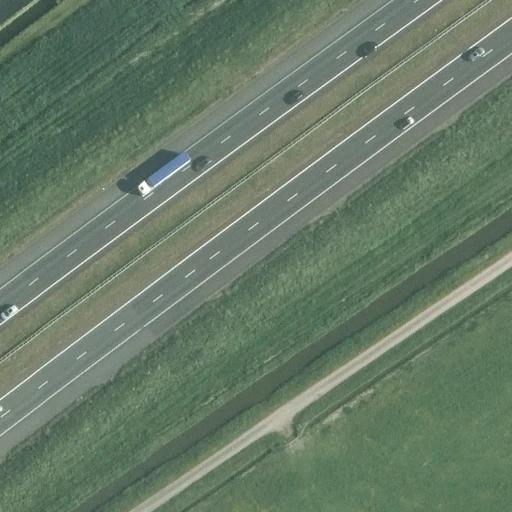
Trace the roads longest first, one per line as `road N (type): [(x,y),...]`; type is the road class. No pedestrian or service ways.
road 1 (motorway): [(0,417),(511,38)]
road 2 (motorway): [(415,0),(0,301)]
road 3 (unclassified): [(152,511),(511,247)]
